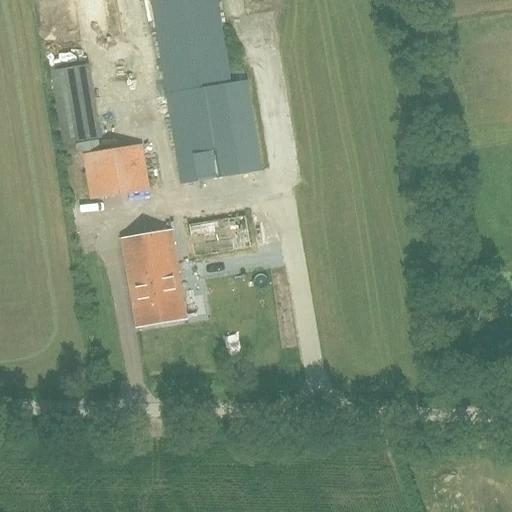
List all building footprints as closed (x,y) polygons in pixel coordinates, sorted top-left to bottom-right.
[(216,0),(151,0),(167,95),(182,184),(261,171),(247,82),(231,84),(216,0)] [(90,63),(53,67),(62,141),(99,137),(90,63)] [(141,145),(84,155),(91,200),(148,191),(141,145)] [(245,216),(189,226),(194,257),(250,248),(245,216)] [(185,318),(170,232),(123,240),(138,326),(185,318)]
